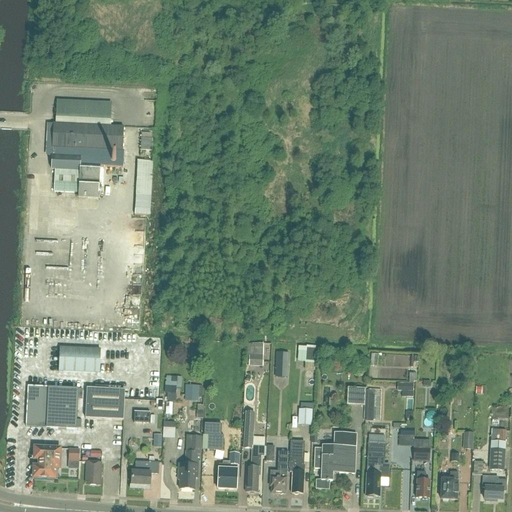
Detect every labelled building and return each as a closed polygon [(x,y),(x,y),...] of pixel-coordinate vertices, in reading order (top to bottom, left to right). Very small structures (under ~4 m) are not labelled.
[(122,169),(122,154),(124,130),(54,126),(52,150),(53,150),(53,158),(52,158),(52,172),(54,172),(53,194),(78,195),(78,200),(98,201),(100,168),(122,169)] [(140,151),(152,150),(151,134),(140,134),(140,151)] [(135,215),(150,216),(151,162),(136,161),(135,215)] [(306,348),(306,364),(315,365),(316,348),(307,347),(306,348)] [(262,368),(263,349),(254,348),(254,357),(249,357),(248,367),(262,368)] [(100,375),(101,351),(59,349),(58,373),(100,375)] [(288,379),(289,354),(276,354),(275,379),(288,379)] [(166,384),(165,394),(168,395),(167,402),(175,402),(177,379),(167,378),(167,380),(166,380),(166,381),(166,384)] [(186,387),(186,398),(198,398),(198,387),(186,387)] [(78,401),(79,390),(28,388),(26,429),(77,431),(77,430),(77,421),(78,401)] [(123,421),(125,391),(86,389),(85,420),(123,421)] [(311,427),(312,412),(298,411),(298,427),(311,427)] [(149,425),(150,414),(134,413),(133,424),(149,425)] [(245,426),(243,450),(252,450),(252,448),(253,448),(253,440),(253,438),(254,427),(255,414),(246,414),(245,426)] [(162,423),(162,438),(174,438),(174,423),(162,423)] [(221,426),(204,425),(204,436),(202,436),(202,451),(222,452),(223,437),(221,437),(221,426)] [(489,472),(504,473),(505,452),(505,444),(505,432),(491,431),(490,451),(489,472)] [(472,451),(473,435),(463,434),(462,451),(472,451)] [(314,450),(314,471),(321,471),(321,481),(317,481),(317,491),(329,491),(330,483),(332,483),(332,475),(355,475),(356,446),(356,436),(334,435),(334,448),(329,448),(322,448),(322,450),(314,450)] [(198,479),(198,462),(200,462),(201,438),(186,437),(186,466),(179,465),(178,482),(180,482),(179,491),(195,492),(195,479),(198,479)] [(368,437),(368,445),(384,446),(385,438),(368,437)] [(253,440),(253,448),(264,448),(265,439),(253,438),(253,440)] [(290,453),(289,470),(290,470),(290,474),(292,475),(291,496),(303,496),(304,470),(303,470),(304,453),(304,444),(290,443),(290,453)] [(384,446),(368,445),(365,498),(379,499),(380,479),(388,479),(388,467),(383,466),(384,446)] [(273,463),(274,448),(266,447),(265,463),(273,463)] [(263,457),(264,448),(253,448),(252,448),(251,469),(247,468),(246,494),(257,494),(258,477),(260,477),(260,457),(263,457)] [(59,472),(60,450),(34,449),(34,461),(39,461),(39,468),(33,467),(33,480),(55,481),(56,471),(59,472)] [(429,463),(429,451),(414,450),(413,462),(429,463)] [(79,463),(79,451),(68,451),(68,463),(79,463)] [(288,474),(289,454),(279,454),(278,473),(270,472),(270,489),(271,489),(271,495),(285,495),(287,474),(288,474)] [(223,466),(218,466),(217,491),(236,492),(237,467),(239,468),(239,455),(229,455),(229,464),(223,464),(223,466)] [(459,464),(459,456),(451,456),(450,464),(459,464)] [(472,475),(481,476),(482,463),(473,462),(472,475)] [(159,477),(159,464),(154,464),(148,464),(135,463),(135,473),(132,473),(131,487),(150,488),(150,476),(159,477)] [(100,487),(101,465),(86,464),(85,484),(88,484),(88,487),(97,488),(97,487),(100,487)] [(429,500),(429,483),(425,483),(425,474),(417,474),(416,500),(429,500)] [(457,482),(458,474),(450,474),(449,482),(442,482),(441,501),(456,502),(457,482)] [(506,493),(506,482),(493,481),(492,488),(484,488),(484,502),(502,502),(502,493),(506,493)]
